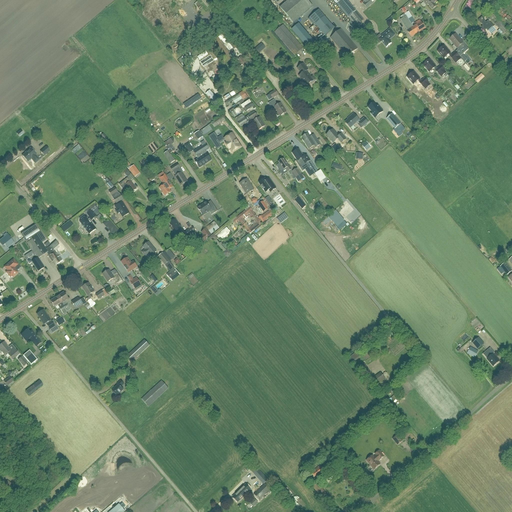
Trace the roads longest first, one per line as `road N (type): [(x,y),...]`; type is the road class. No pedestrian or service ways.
road 1 (tertiary): [(81,267),(418,50),(452,9)]
road 2 (unclassified): [(198,511),(20,306)]
road 3 (unclassified): [(358,511),(511,376)]
road 4 (unclassified): [(81,267),(0,169)]
